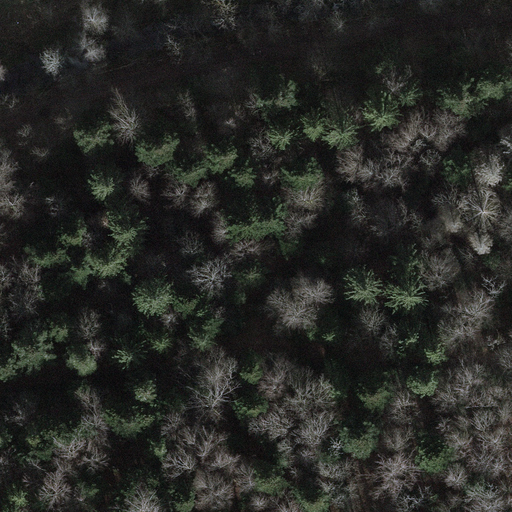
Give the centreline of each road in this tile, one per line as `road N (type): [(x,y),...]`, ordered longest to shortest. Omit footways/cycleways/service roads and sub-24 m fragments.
road 1 (track): [(0,118),(170,73),(511,4)]
road 2 (track): [(0,380),(230,345),(511,357)]
